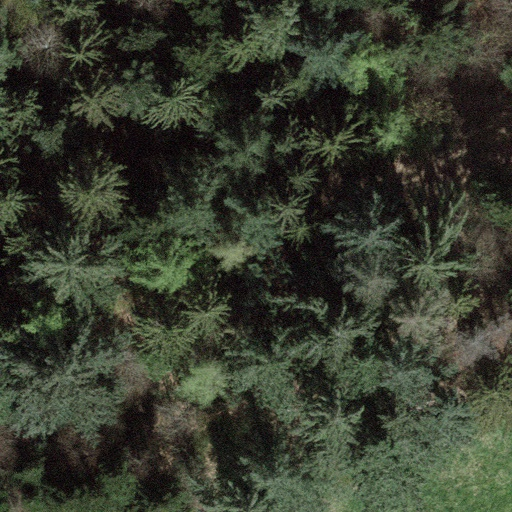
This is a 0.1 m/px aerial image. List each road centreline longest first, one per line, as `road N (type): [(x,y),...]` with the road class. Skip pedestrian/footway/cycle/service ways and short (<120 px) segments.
road 1 (track): [(511,132),(394,208),(207,241),(0,329)]
road 2 (track): [(207,241),(264,322),(237,511)]
